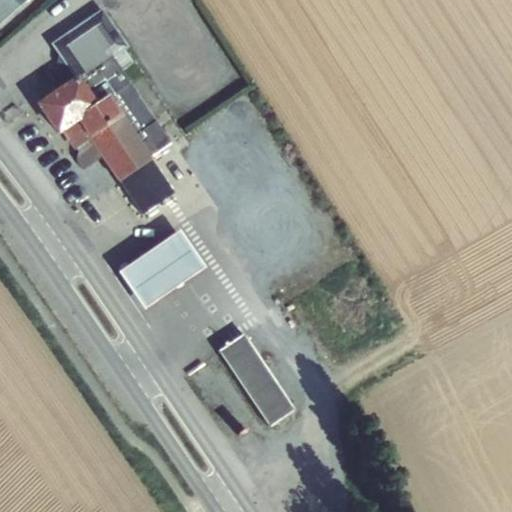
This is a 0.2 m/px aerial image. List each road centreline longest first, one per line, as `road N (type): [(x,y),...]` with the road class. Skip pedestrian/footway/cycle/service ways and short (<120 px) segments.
road 1 (secondary): [(254,511),(0,145)]
road 2 (secondary): [(0,196),(217,511)]
